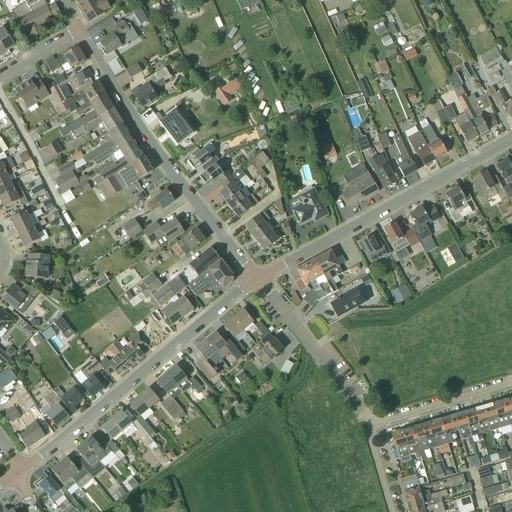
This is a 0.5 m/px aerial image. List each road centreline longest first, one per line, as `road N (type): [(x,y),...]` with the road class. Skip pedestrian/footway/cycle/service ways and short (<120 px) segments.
road 1 (residential): [(257,279),(172,173),(79,30)]
road 2 (residential): [(19,470),(257,279)]
road 3 (residential): [(257,279),(511,139)]
road 4 (residential): [(373,424),(257,279)]
road 5 (residential): [(373,424),(511,383)]
